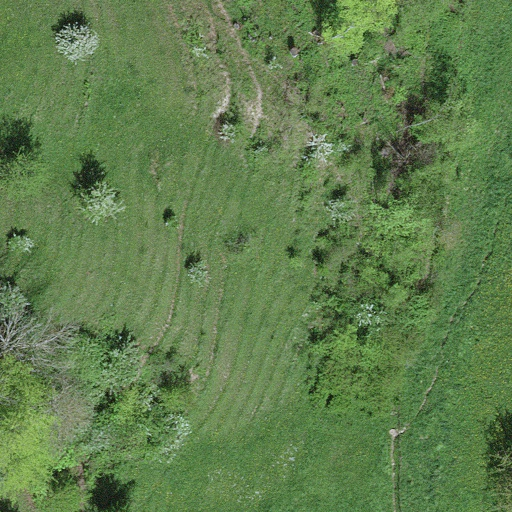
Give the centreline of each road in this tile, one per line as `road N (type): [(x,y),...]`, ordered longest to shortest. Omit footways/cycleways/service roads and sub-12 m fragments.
road 1 (motorway): [(0,129),(209,511)]
road 2 (motorway): [(511,238),(382,0)]
